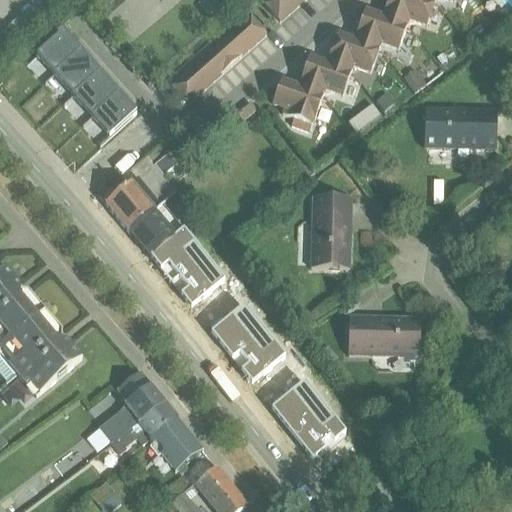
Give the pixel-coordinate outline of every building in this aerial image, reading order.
[(39,0),(24,13),(0,34),(0,43),(5,49),(37,21),(57,4),(53,0),(39,0)] [(260,0),(259,2),(280,25),(289,17),(299,8),(306,2),(307,0),(260,0)] [(389,0),(382,21),(407,30),(410,25),(426,31),(434,9),(435,6),(417,0),(389,0)] [(174,77),(166,84),(187,107),(196,100),(213,85),(214,84),(221,77),(230,70),(231,68),(239,62),(248,53),(256,46),(266,37),(245,14),(236,22),(228,29),(218,38),(209,46),(193,60),(185,68),(176,75),(174,77)] [(373,51),(379,53),(381,49),(398,55),(407,32),(407,30),(382,21),(365,15),(354,44),(373,51)] [(474,17),(462,35),(470,41),(483,23),(474,17)] [(326,68),(352,77),(353,72),(370,78),(379,53),(373,51),(354,44),(337,38),(326,68)] [(129,121),(56,41),(29,65),(102,146),(129,121)] [(496,55),(485,54),(485,68),(496,68),(496,55)] [(298,91),(323,100),(324,95),(342,102),(351,79),(352,77),(326,68),(309,61),(298,91)] [(415,72),(404,81),(414,96),(426,87),(415,72)] [(323,100),(298,91),(281,85),(273,108),(285,112),(282,119),(293,123),(290,130),(308,137),(322,102),(323,100)] [(393,87),(374,102),(383,114),(402,98),(393,87)] [(57,109),(70,125),(76,120),(64,104),(57,109)] [(363,105),(338,123),(347,135),(371,117),(363,105)] [(229,123),(206,143),(209,147),(232,127),(235,131),(256,113),(251,107),(229,123)] [(426,112),(425,153),(496,155),(497,114),(426,112)] [(158,152),(145,164),(156,177),(170,165),(158,152)] [(129,236),(161,209),(138,181),(106,208),(129,236)] [(313,201),(311,272),(331,273),(331,276),(340,276),(340,273),(351,273),(353,202),(313,201)] [(0,351),(1,353),(45,315),(29,296),(21,295),(20,295),(22,288),(7,271),(0,276),(0,351)] [(45,315),(1,353),(0,353),(0,378),(7,386),(16,377),(26,389),(37,401),(39,399),(84,361),(69,344),(62,344),(63,336),(45,315)] [(349,331),(346,331),(345,338),(349,338),(348,359),(419,361),(420,322),(349,320),(349,331)] [(329,350),(319,357),(329,370),(339,362),(329,350)] [(111,446),(165,406),(140,376),(117,393),(128,406),(125,409),(120,416),(99,432),(111,446)] [(80,408),(93,423),(118,402),(104,387),(80,408)] [(165,406),(111,446),(120,459),(127,454),(125,452),(137,443),(142,450),(149,445),(162,435),(178,423),(165,406)] [(162,435),(149,445),(174,477),(203,454),(178,423),(162,435)] [(89,427),(76,437),(87,451),(100,442),(89,427)] [(94,450),(90,461),(103,465),(107,454),(94,450)] [(191,490),(172,504),(164,511),(200,511),(191,502),(199,495),(212,511),(244,511),(248,509),(217,471),(191,490)] [(172,504),(191,490),(182,479),(164,493),(172,504)] [(105,486),(89,499),(97,509),(114,496),(105,486)] [(115,497),(100,510),(101,511),(116,511),(123,507),(115,497)]
